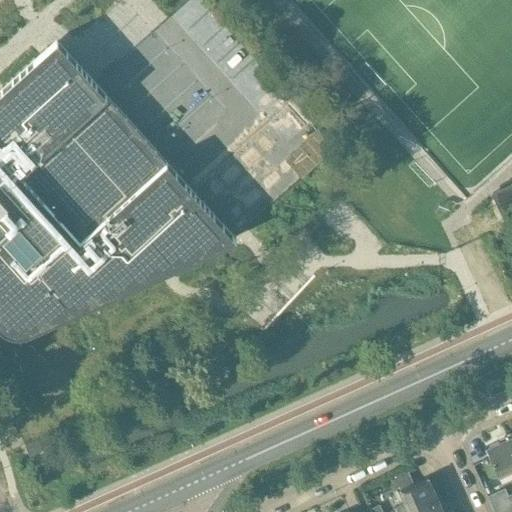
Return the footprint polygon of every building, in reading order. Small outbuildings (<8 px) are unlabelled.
[(0,326),(1,327),(5,329),(9,331),(14,332),(19,332),(24,331),(28,330),(235,237),(66,49),(55,38),(46,46),(0,87),(0,326)] [(511,210),(511,183),(493,193),(503,215),(511,210)] [(53,447),(49,438),(47,434),(24,445),(29,456),(53,447)] [(511,466),(511,447),(507,437),(486,446),(498,473),(511,466)] [(437,497),(434,490),(428,476),(399,488),(409,510),(437,497)] [(443,511),(440,505),(437,497),(409,510),(409,511),(443,511)]
